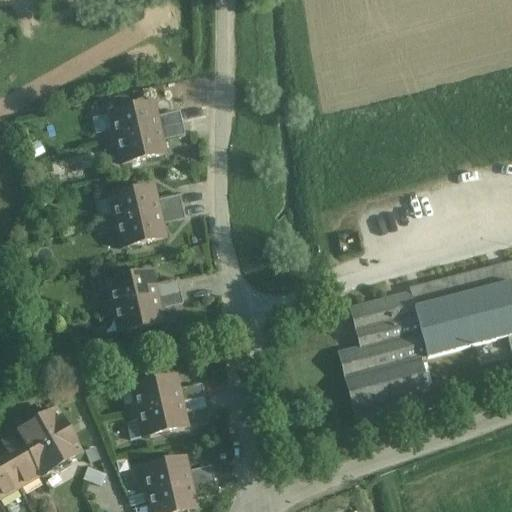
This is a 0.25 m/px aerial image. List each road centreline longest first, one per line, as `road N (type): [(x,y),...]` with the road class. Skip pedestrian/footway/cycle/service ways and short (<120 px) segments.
road 1 (residential): [(255,511),(220,161),(222,0)]
road 2 (unclassified): [(511,411),(335,476),(276,511)]
